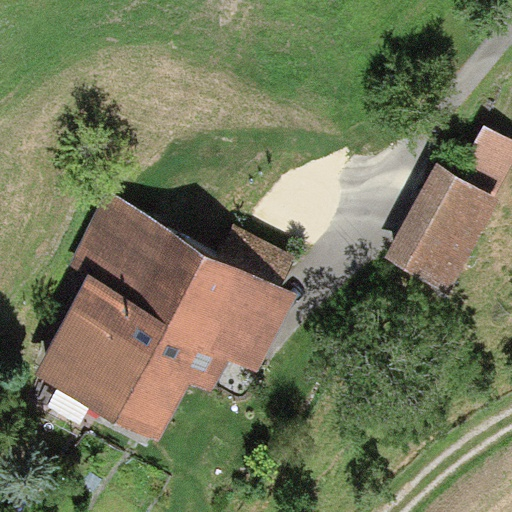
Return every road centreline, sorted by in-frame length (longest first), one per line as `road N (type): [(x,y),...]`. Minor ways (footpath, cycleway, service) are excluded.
road 1 (track): [(511,21),(460,80),(389,197),(300,310)]
road 2 (track): [(393,511),(445,458),(511,418)]
